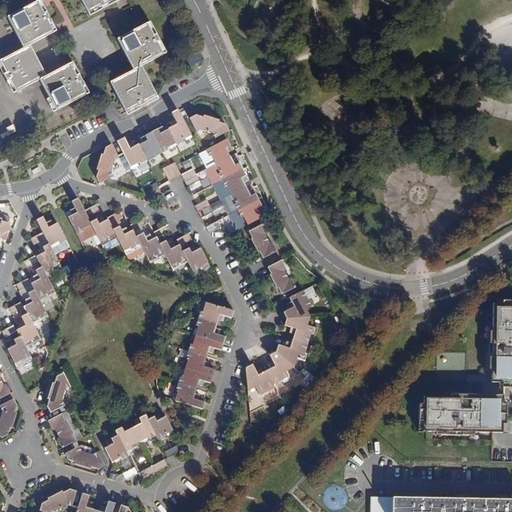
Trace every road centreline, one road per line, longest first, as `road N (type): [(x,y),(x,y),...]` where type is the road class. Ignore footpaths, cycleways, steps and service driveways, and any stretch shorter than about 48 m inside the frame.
road 1 (residential): [(22,461),(158,499),(164,482),(196,469),(242,315),(196,225),(57,172)]
road 2 (residential): [(511,245),(454,280),(417,289),(346,272),(300,227),(227,69)]
road 3 (residential): [(57,172),(94,137),(227,69)]
